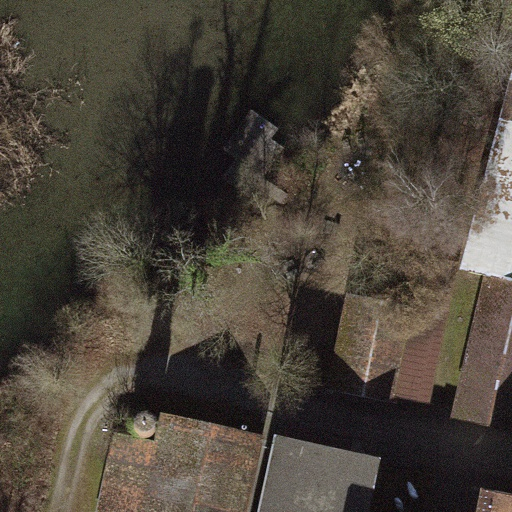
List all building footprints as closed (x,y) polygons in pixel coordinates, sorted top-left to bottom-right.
[(511,51),(448,290),(466,293),(485,295),(511,301),(511,51)] [(384,279),(344,272),(322,400),(444,421),(466,293),(448,290),(416,284),(384,279)] [(511,301),(485,295),(454,434),(511,447),(511,301)] [(257,511),(273,436),(168,412),(162,439),(119,432),(99,511),(257,511)] [(379,511),(393,448),(276,424),(273,436),(257,511),(379,511)] [(475,511),(511,511),(511,492),(481,486),(475,511)]
